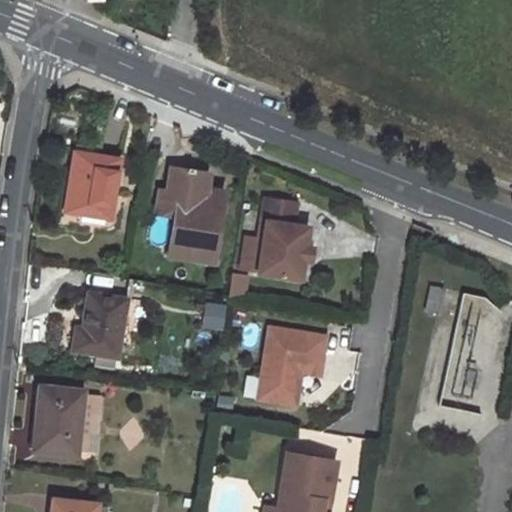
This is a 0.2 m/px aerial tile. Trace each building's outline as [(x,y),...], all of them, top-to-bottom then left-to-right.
[(71,181),(67,211),(111,218),(120,160),(76,152),(71,181)] [(177,215),(170,254),(213,261),(225,192),(207,189),(209,174),(172,168),(169,191),(180,193),(177,215)] [(161,190),(157,212),(177,215),(180,193),(169,191),(161,190)] [(260,276),(302,283),(305,264),(302,263),(304,251),(307,251),(310,229),(294,228),(298,206),(266,201),(263,224),(268,224),(260,276)] [(246,294),(247,273),(229,272),(229,293),(246,294)] [(432,286),(426,313),(438,315),(443,288),(432,286)] [(76,326),(72,350),(96,354),(94,364),(114,368),(116,357),(118,358),(128,298),(89,291),(83,327),(76,326)] [(200,327),(221,331),(226,305),(204,301),(200,327)] [(259,398),(297,405),(302,379),(298,379),(300,371),(303,371),(306,372),(309,356),(324,358),(328,337),(271,327),(259,398)] [(324,358),(309,356),(306,372),(321,374),(324,358)] [(42,413),(38,450),(77,454),(77,450),(83,394),(83,390),(41,387),(38,413),(42,413)] [(83,394),(77,450),(88,451),(90,432),(96,433),(100,396),(83,394)] [(332,501),(339,461),(315,457),(289,453),(280,508),(279,511),(326,511),(328,501),(332,501)] [(54,499),(52,511),(106,511),(107,508),(96,507),(96,503),(54,499)]
